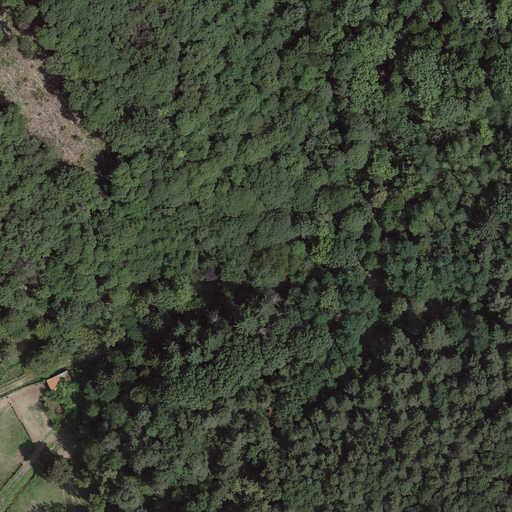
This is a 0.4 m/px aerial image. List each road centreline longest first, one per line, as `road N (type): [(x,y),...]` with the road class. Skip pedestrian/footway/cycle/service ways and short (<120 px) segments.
road 1 (track): [(0,282),(86,297),(228,291),(270,280),(315,244),(346,184),(337,88),(303,0)]
road 2 (track): [(208,305),(353,271),(437,297)]
road 3 (track): [(208,305),(134,348),(72,362),(0,392)]
road 4 (track): [(242,483),(273,438),(354,354)]
